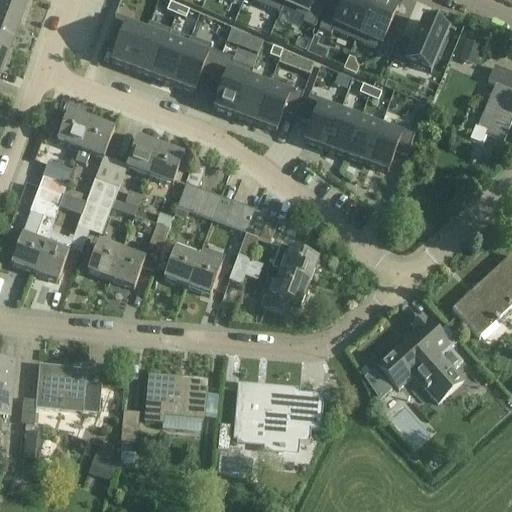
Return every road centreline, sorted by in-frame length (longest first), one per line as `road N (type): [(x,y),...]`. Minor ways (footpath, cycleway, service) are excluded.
road 1 (residential): [(0,321),(324,348),(404,280)]
road 2 (residential): [(404,280),(221,138),(49,75)]
road 3 (residential): [(404,280),(511,185)]
road 4 (residential): [(0,196),(49,75)]
